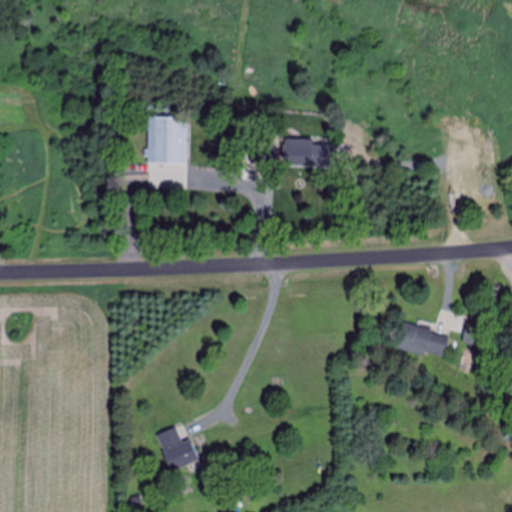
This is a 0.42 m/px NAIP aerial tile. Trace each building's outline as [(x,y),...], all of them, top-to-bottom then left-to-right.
[(147,163),(187,163),(187,117),(147,117),(147,163)] [(284,166),(315,166),(315,140),(284,140),(284,166)] [(273,163),(273,144),(249,144),(249,163),(273,163)] [(461,341),(481,347),(486,327),(467,322),(461,341)] [(402,324),(396,349),(442,359),(448,334),(402,324)] [(156,435),(170,472),(199,461),(190,440),(181,443),(175,428),(156,435)]
